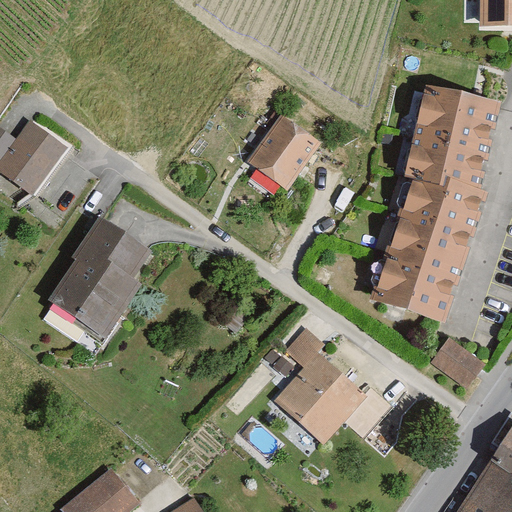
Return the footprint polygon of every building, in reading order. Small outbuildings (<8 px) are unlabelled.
[(511,0),(478,0),(478,25),(511,25),(511,0)] [(497,109),(423,91),(401,181),(410,185),(374,304),(443,330),(485,198),(477,195),(497,109)] [(321,149),(279,119),(243,168),(284,198),(321,149)] [(28,126),(0,165),(0,167),(34,191),(62,150),(28,126)] [(0,159),(14,140),(0,130),(0,159)] [(73,266),(50,302),(102,336),(133,290),(126,285),(147,255),(95,220),(67,262),(73,266)] [(285,352),(302,369),(313,358),(323,348),(305,331),(285,352)] [(468,388),(486,361),(449,335),(431,362),(468,388)] [(302,369),(272,403),(319,446),(360,402),(313,358),(302,369)] [(511,511),(511,429),(461,511),(511,511)] [(131,511),(139,506),(109,472),(64,511),(131,511)] [(196,511),(191,503),(177,511),(196,511)]
